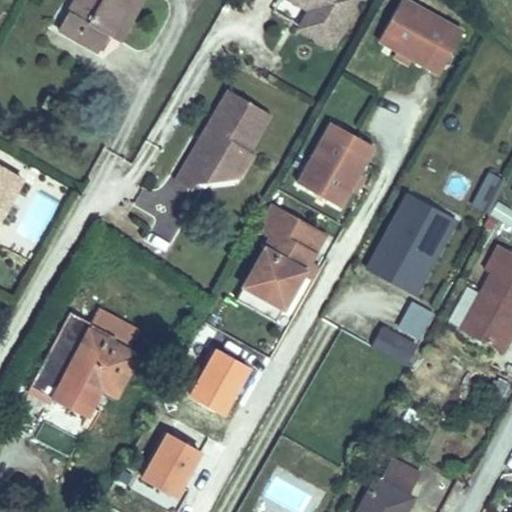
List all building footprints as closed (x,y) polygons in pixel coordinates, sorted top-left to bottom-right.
[(108,34),(126,0),(75,0),(58,30),(97,51),(108,34)] [(118,40),(140,0),(126,0),(108,34),(118,40)] [(357,0),(287,0),(298,5),(299,2),(308,7),(307,11),(296,29),(331,48),(357,0)] [(308,7),(299,2),(298,5),(307,11),(308,7)] [(463,33),(405,2),(383,43),(440,74),(463,33)] [(236,173),(270,114),(227,89),(174,180),(191,190),(210,158),(236,173)] [(62,105),(46,97),(42,105),(57,113),(62,105)] [(301,185),(340,207),(371,151),(332,129),(301,185)] [(0,217),(22,179),(0,166),(0,217)] [(506,181),(490,173),(481,189),(497,197),(506,181)] [(473,205),(489,213),(497,197),(481,189),(473,205)] [(372,269),(418,293),(455,221),(410,197),(372,269)] [(511,227),(511,209),(496,202),(489,217),(511,227)] [(270,203),(255,230),(270,238),(242,286),(282,309),(302,274),(303,271),(308,262),(314,252),(291,239),(301,220),(270,203)] [(325,234),(301,220),(291,239),(314,252),(325,234)] [(511,326),(511,324),(511,252),(497,244),(484,269),(491,273),(460,329),(498,350),(511,326)] [(302,274),(310,278),(317,267),(308,262),(303,271),(302,274)] [(274,322),(282,309),(242,286),(235,299),(274,322)] [(420,339),(434,313),(411,300),(397,327),(420,339)] [(116,395),(137,355),(125,349),(135,331),(99,311),(92,324),(69,312),(29,386),(86,416),(101,387),(116,395)] [(503,353),(511,335),(511,326),(498,350),(503,353)] [(370,347),(405,366),(416,346),(381,327),(370,347)] [(223,373),(221,380),(247,387),(257,350),(215,338),(207,368),(223,373)] [(371,452),(381,433),(372,428),(361,447),(371,452)] [(166,434),(142,477),(175,496),(200,452),(166,434)] [(404,511),(412,498),(407,495),(419,473),(392,458),(390,462),(381,480),(375,478),(356,511),(404,511)] [(158,511),(162,506),(152,499),(144,511),(158,511)]
